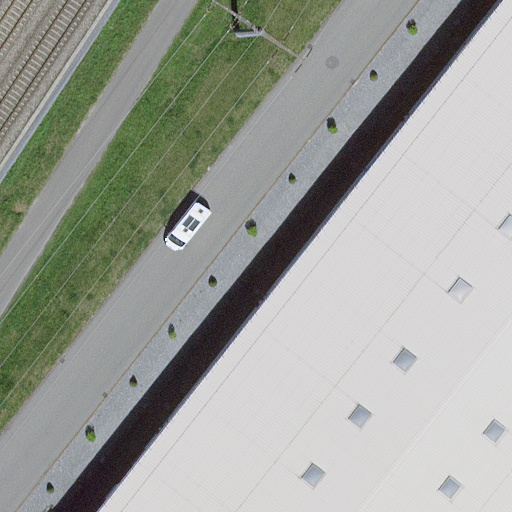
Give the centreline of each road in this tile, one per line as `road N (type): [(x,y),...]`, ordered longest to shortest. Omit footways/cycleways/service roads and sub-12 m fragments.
road 1 (residential): [(383,0),(0,479)]
road 2 (track): [(187,0),(0,299)]
